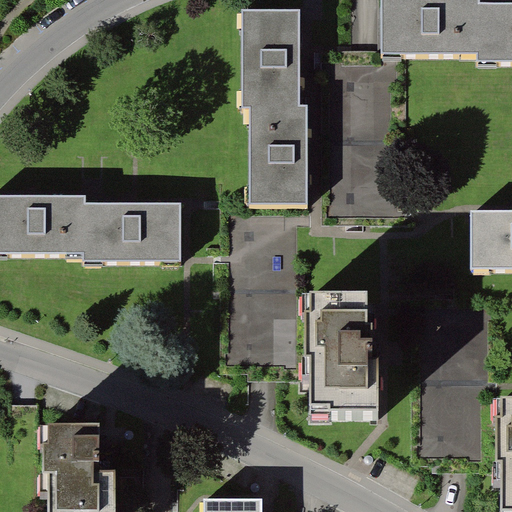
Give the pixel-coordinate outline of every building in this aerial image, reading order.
[(511,11),(488,11),(488,3),(392,3),(393,60),(485,60),(486,68),(511,68),(511,11)] [(312,13),(248,13),(248,111),(259,111),(258,212),(319,213),(320,107),(312,107),(312,13)] [(94,199),(0,202),(0,261),(92,258),(93,269),(190,266),(188,209),(94,211),(94,199)] [(511,215),(480,216),(481,271),(511,270),(511,215)] [(388,345),(387,315),(295,317),(297,432),(399,431),(398,345),(388,345)] [(511,511),(511,421),(487,422),(487,511),(511,511)] [(119,511),(118,438),(42,439),(42,511),(119,511)]
